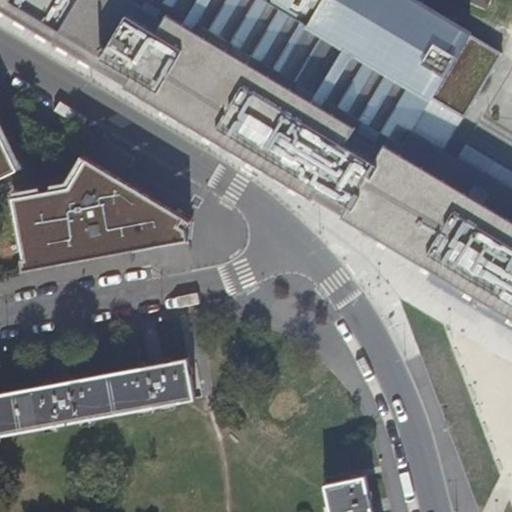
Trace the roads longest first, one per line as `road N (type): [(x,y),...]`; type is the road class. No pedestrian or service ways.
road 1 (residential): [(298,240),(239,190),(0,47)]
road 2 (residential): [(298,240),(218,281),(0,320)]
road 3 (residential): [(434,511),(392,379),(362,319),(298,240)]
